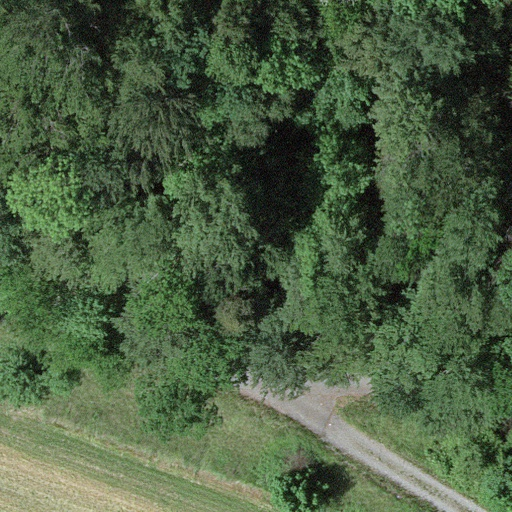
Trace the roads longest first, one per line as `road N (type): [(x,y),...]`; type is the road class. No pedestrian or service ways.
road 1 (unclassified): [(511,365),(405,378),(271,371),(0,283)]
road 2 (track): [(271,371),(310,415),(466,511)]
